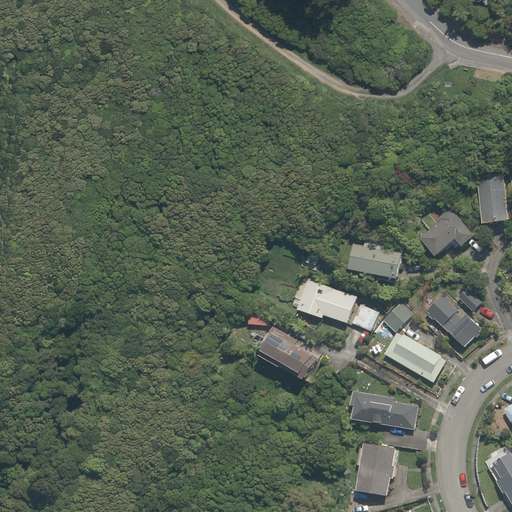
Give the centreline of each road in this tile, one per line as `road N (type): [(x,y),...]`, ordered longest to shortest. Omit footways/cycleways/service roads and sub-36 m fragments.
road 1 (track): [(452,48),(394,92),(340,89),(225,0)]
road 2 (residential): [(511,363),(479,383),(453,428),(449,459),(462,511)]
road 3 (residential): [(511,63),(452,48),(408,0)]
